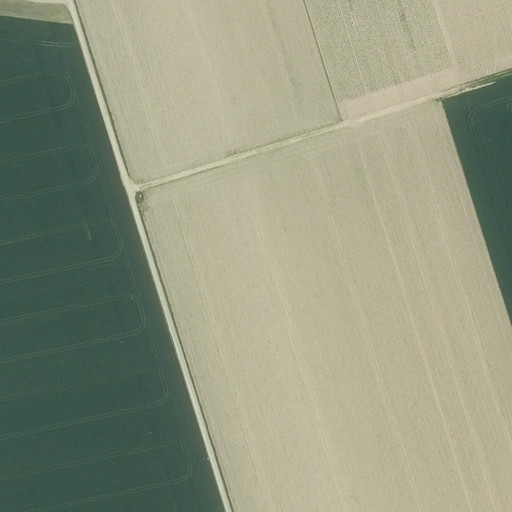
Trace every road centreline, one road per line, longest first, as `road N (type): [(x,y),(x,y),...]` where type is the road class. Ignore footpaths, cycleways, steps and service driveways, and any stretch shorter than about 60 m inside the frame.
road 1 (track): [(68,0),(227,511)]
road 2 (track): [(511,71),(128,191)]
